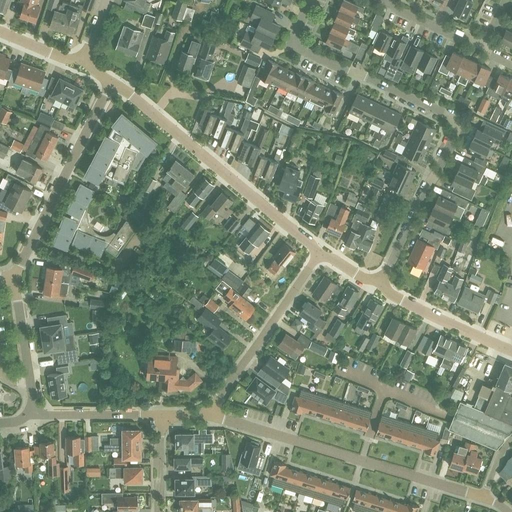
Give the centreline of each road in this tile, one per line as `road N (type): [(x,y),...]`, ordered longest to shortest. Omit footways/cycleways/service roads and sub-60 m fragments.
road 1 (residential): [(378,287),(453,123),(290,43),(311,0)]
road 2 (residential): [(480,500),(206,414)]
road 3 (residential): [(113,79),(321,250)]
road 4 (residential): [(13,277),(113,79)]
road 5 (residential): [(206,414),(321,250)]
road 6 (residential): [(511,349),(378,287)]
road 7 (residential): [(33,415),(159,414)]
